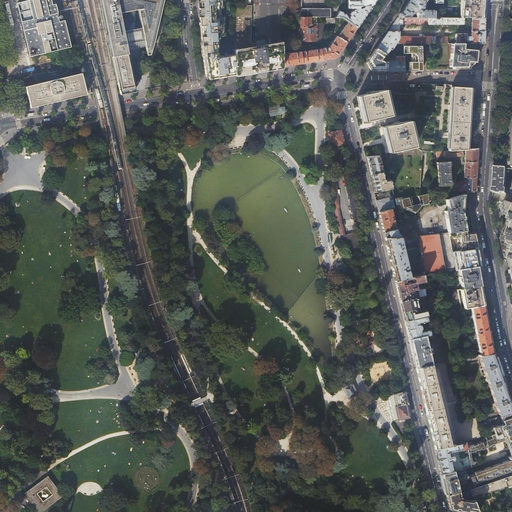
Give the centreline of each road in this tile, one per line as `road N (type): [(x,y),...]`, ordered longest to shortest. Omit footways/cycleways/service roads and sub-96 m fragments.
road 1 (residential): [(340,73),(439,511)]
road 2 (tertiary): [(511,362),(483,205),(492,75)]
road 3 (tertiary): [(10,125),(196,95)]
road 4 (tertiary): [(340,73),(196,95)]
